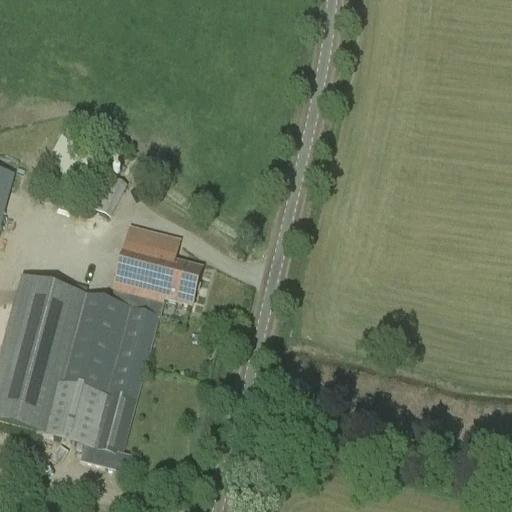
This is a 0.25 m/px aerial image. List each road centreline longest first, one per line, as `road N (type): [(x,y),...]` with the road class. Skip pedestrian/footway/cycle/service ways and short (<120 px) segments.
road 1 (unclassified): [(215,511),(311,118),(330,0)]
road 2 (track): [(511,499),(239,431)]
